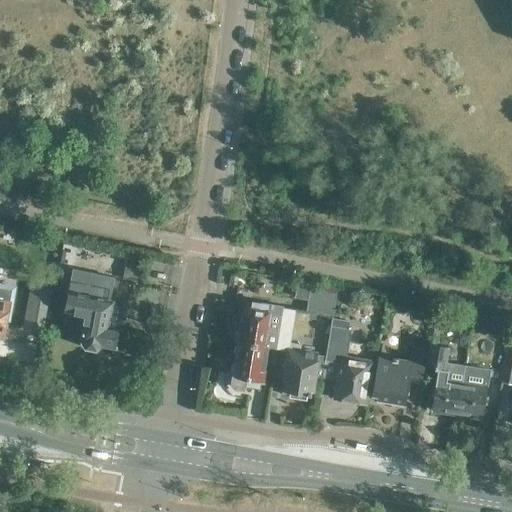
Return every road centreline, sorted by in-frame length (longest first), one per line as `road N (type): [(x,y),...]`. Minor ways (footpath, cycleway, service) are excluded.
road 1 (unknown): [(0,197),(129,225),(351,224),(511,263)]
road 2 (residential): [(169,447),(234,0)]
road 3 (primary): [(511,507),(169,447)]
road 4 (unknown): [(272,0),(244,167),(246,203),(273,228)]
road 5 (primary): [(169,447),(0,420)]
